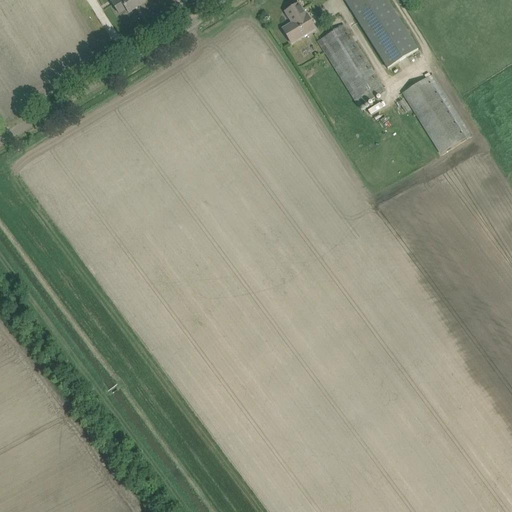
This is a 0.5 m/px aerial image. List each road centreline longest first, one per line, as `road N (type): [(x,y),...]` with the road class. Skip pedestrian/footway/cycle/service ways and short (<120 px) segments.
road 1 (track): [(211,511),(0,228)]
road 2 (track): [(192,511),(0,249)]
road 3 (unclassified): [(0,145),(238,0)]
